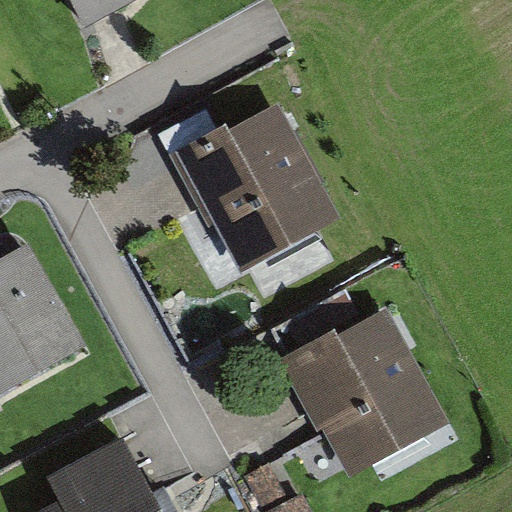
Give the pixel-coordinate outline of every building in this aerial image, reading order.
[(77,0),(88,19),(122,0),(77,0)] [(210,222),(216,219),(241,266),(342,212),(280,97),(233,122),(231,118),(192,139),(181,145),(171,150),(210,222)] [(95,355),(43,258),(0,280),(0,393),(5,403),(95,355)] [(457,431),(399,319),(297,372),(356,484),(457,431)] [(137,431),(165,489),(194,475),(166,417),(137,431)] [(32,508),(34,511),(168,511),(126,428),(50,467),(63,492),(32,508)] [(315,511),(308,496),(272,511),(271,511),(315,511)]
